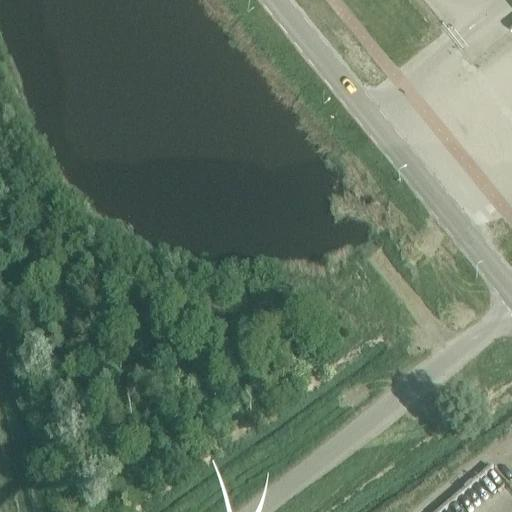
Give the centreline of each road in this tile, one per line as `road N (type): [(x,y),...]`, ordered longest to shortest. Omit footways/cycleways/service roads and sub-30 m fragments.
road 1 (tertiary): [(511,293),(270,0)]
road 2 (unclassified): [(257,511),(511,309)]
